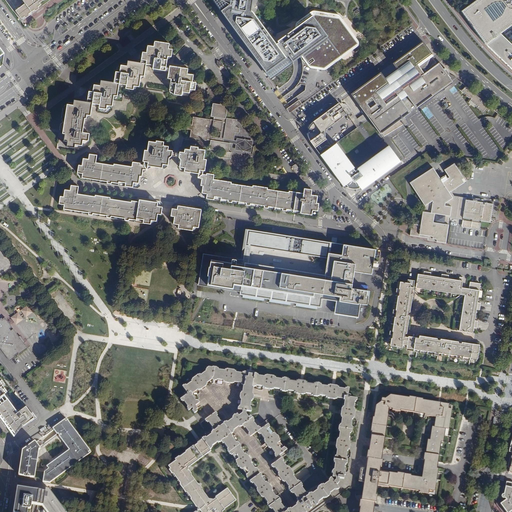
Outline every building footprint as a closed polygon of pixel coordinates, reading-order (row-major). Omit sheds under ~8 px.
[(22,0),(25,3),(15,10),(22,19),(24,17),(26,19),(29,16),(28,14),(34,10),(35,11),(39,9),(38,7),(41,5),(40,3),(43,0),(22,0)] [(314,64),(328,65),(362,41),(344,15),(329,12),(322,17),(308,15),(306,17),(290,14),(281,21),(278,37),(281,40),(278,43),(257,14),(250,13),(251,9),(259,6),(253,0),(229,0),(228,1),(232,6),(231,11),(229,10),(228,21),(260,65),(275,64),(276,66),(290,56),(289,55),(292,53),(296,59),(305,52),(314,64)] [(486,45),(500,34),(511,25),(511,0),(476,0),(461,11),(486,45)] [(511,45),(500,34),(486,45),(511,70),(511,45)] [(168,44),(153,42),(152,48),(149,47),(148,50),(145,50),(145,54),(148,55),(147,57),(146,57),(145,64),(152,65),(151,70),(164,72),(164,68),(166,57),(170,58),(171,50),(167,50),(168,44)] [(389,84),(400,100),(407,95),(416,108),(452,81),(448,75),(448,74),(448,72),(444,68),(443,69),(438,63),(437,64),(432,57),(433,56),(425,45),(422,47),(413,48),(392,63),(396,69),(401,75),(389,84)] [(140,63),(127,62),(127,66),(121,65),(120,73),(116,72),(114,83),(101,81),(101,87),(97,86),(96,89),(93,88),(93,92),(96,93),(96,96),(94,96),(93,104),(100,105),(99,110),(107,111),(107,106),(113,107),(114,95),(118,96),(119,86),(127,87),(126,91),(134,92),(134,86),(140,87),(141,76),(138,76),(139,72),(141,72),(142,63),(140,63)] [(187,70),(172,68),(171,77),(175,78),(174,81),(170,81),(169,86),(169,92),(174,93),(174,96),(181,97),(181,93),(188,94),(189,91),(189,89),(195,90),(196,83),(192,82),(193,75),(186,74),(187,70)] [(401,75),(396,69),(385,78),(389,84),(401,75)] [(409,112),(400,100),(389,84),(385,78),(380,72),(350,93),(380,134),(381,133),(383,136),(402,124),(399,120),(403,117),(409,112)] [(471,90),(465,85),(461,91),(470,99),(469,99),(470,100),(477,106),(476,107),(482,113),(487,107),(488,107),(489,106),(473,92),(471,90)] [(302,103),(299,99),(286,109),(289,113),(302,103)] [(76,107),(74,107),(72,113),(68,122),(66,134),(66,137),(63,137),(62,142),(64,142),(63,144),(72,145),(71,150),(78,151),(79,147),(86,148),(87,142),(92,143),(93,135),(86,134),(83,134),(83,131),(86,132),(87,122),(84,122),(85,116),(90,116),(91,107),(91,104),(88,103),(87,103),(77,102),(76,107)] [(346,113),(338,102),(335,105),(342,115),(346,113)] [(342,115),(335,105),(331,108),(313,121),(313,122),(312,124),(311,125),(309,128),(309,129),(313,130),(313,133),(308,132),(308,135),(309,138),(311,140),(310,141),(314,146),(317,151),(322,148),(320,144),(326,139),(323,135),(324,135),(325,134),(325,133),(325,131),(324,130),(341,118),(342,117),(342,115)] [(226,120),(223,119),(223,118),(224,118),(226,108),(213,106),(212,116),(214,116),(214,121),(193,117),(192,125),(191,130),(190,138),(208,141),(208,140),(211,140),(209,150),(221,152),(220,158),(230,159),(231,153),(228,153),(230,144),(222,143),(223,139),(233,141),(234,133),(235,128),(236,121),(226,119),(226,120)] [(236,142),(236,145),(235,150),(251,153),(253,142),(237,139),(236,142)] [(331,146),(326,139),(320,144),(322,148),(317,151),(320,155),(331,146)] [(164,143),(155,141),(155,143),(149,142),(147,151),(144,151),(142,161),(145,164),(147,164),(148,161),(150,159),(151,157),(153,158),(153,160),(155,161),(154,168),(162,169),(163,165),(168,166),(168,163),(172,160),(173,157),(171,157),(172,153),(172,152),(169,151),(169,147),(164,146),(164,143)] [(353,167),(336,143),(331,146),(320,155),(343,186),(345,184),(346,186),(346,187),(347,187),(349,188),(352,189),(356,188),(357,188),(358,187),(358,186),(361,189),(399,161),(387,145),(356,168),(357,170),(354,172),(352,168),(353,167)] [(198,148),(190,147),(189,150),(184,149),(183,153),(179,153),(178,158),(177,158),(177,161),(179,165),(179,168),(184,168),(183,172),(191,173),(192,166),(194,166),(195,164),(198,164),(198,166),(199,170),(199,172),(202,172),(204,170),(206,161),(203,160),(204,151),(197,150),(198,148)] [(96,156),(89,155),(88,160),(85,160),(84,162),(82,162),(81,167),(76,166),(75,174),(80,175),(80,180),(105,183),(105,184),(109,185),(109,184),(116,185),(117,181),(124,182),(123,187),(131,188),(132,183),(136,184),(137,176),(138,173),(134,172),(134,169),(138,169),(139,166),(139,165),(132,164),(131,168),(113,165),(113,166),(112,171),(109,170),(109,166),(97,164),(97,167),(94,167),(95,164),(96,156)] [(147,164),(147,167),(148,167),(154,168),(155,161),(153,160),(153,158),(151,157),(150,159),(148,161),(147,164)] [(198,174),(199,172),(199,170),(198,166),(198,164),(195,164),(194,166),(192,166),(191,173),(197,174),(198,174)] [(450,190),(452,192),(458,188),(464,183),(459,176),(461,174),(453,164),(445,170),(449,176),(456,186),(450,190)] [(412,224),(411,231),(411,235),(429,238),(438,239),(437,241),(447,243),(450,224),(447,224),(449,216),(463,218),(482,221),(491,222),(493,205),(467,201),(454,199),(451,198),(448,195),(452,192),(450,190),(456,186),(449,176),(442,181),(433,168),(410,184),(421,198),(423,197),(428,193),(432,200),(433,200),(431,213),(425,212),(424,212),(422,225),(414,224),(412,224)] [(202,175),(198,174),(197,174),(196,178),(198,179),(201,182),(205,183),(205,180),(206,176),(202,175)] [(213,176),(207,175),(206,176),(205,180),(209,180),(208,183),(205,183),(204,187),(202,194),(208,195),(207,201),(214,202),(215,198),(222,199),(222,201),(228,202),(228,204),(232,204),(232,202),(246,204),(246,203),(251,203),(250,205),(265,207),(265,205),(269,206),(268,207),(283,209),(283,208),(287,209),(287,210),(301,212),(301,214),(311,215),(312,210),(316,211),(318,203),(315,203),(313,203),(309,202),(309,200),(311,200),(313,199),(314,195),(310,194),(311,190),(303,188),(302,193),(288,191),(288,194),(287,198),(284,198),(285,193),(270,191),(269,196),(265,195),(266,191),(266,189),(252,186),(252,189),(251,193),(247,193),(248,188),(234,186),(233,191),(229,190),(230,186),(230,183),(212,181),(213,176)] [(77,188),(70,187),(69,192),(66,191),(66,194),(63,193),(62,198),(58,198),(57,205),(63,206),(62,210),(81,213),(84,196),(78,195),(78,198),(76,198),(76,195),(77,188)] [(451,198),(454,199),(467,201),(467,198),(455,196),(452,192),(448,195),(451,198)] [(433,200),(432,200),(428,193),(423,197),(422,200),(426,205),(425,212),(431,213),(433,200)] [(109,198),(94,196),(94,198),(89,197),(86,214),(88,214),(88,215),(92,216),(92,215),(106,217),(105,218),(109,219),(110,217),(123,219),(123,221),(127,221),(128,220),(131,221),(131,219),(135,219),(142,219),(141,224),(150,225),(151,221),(156,222),(157,214),(161,215),(162,208),(157,207),(158,204),(153,203),(152,207),(150,207),(150,202),(139,201),(139,203),(131,201),(131,203),(130,208),(126,207),(127,203),(112,200),(112,205),(108,204),(109,200),(109,198)] [(189,209),(177,207),(177,210),(172,209),(170,217),(173,217),(173,224),(177,225),(177,229),(192,231),(193,228),(198,228),(201,210),(192,209),(191,217),(188,216),(189,209)] [(451,217),(463,219),(462,226),(481,229),(482,221),(463,218),(449,216),(447,224),(450,224),(451,217)] [(246,224),(244,224),(241,244),(247,245),(250,231),(291,238),(291,231),(246,224)] [(291,238),(250,231),(247,245),(244,267),(235,266),(236,260),(231,259),(231,261),(229,261),(229,256),(227,256),(226,262),(227,262),(227,265),(226,264),(226,265),(224,265),(224,264),(221,264),(222,261),(221,261),(221,259),(205,256),(200,283),(217,286),(217,291),(231,293),(232,288),(241,289),(240,294),(284,301),(287,284),(313,288),(310,305),(321,307),(322,298),(330,299),(332,289),(334,289),(333,299),(366,304),(366,303),(368,291),(368,288),(359,286),(359,290),(352,289),(353,285),(354,277),(352,276),(353,270),(357,271),(358,266),(362,266),(362,271),(369,272),(371,273),(372,267),(373,267),(373,268),(377,268),(378,261),(378,260),(373,259),(375,246),(348,242),(347,251),(346,253),(329,250),(329,248),(330,244),(328,244),(302,240),(303,235),(294,234),(293,238),(291,238)] [(431,273),(424,272),(424,275),(418,274),(417,286),(422,287),(422,289),(429,290),(429,288),(434,289),(439,289),(438,291),(447,293),(447,291),(452,292),(457,292),(457,294),(461,295),(462,288),(463,278),(460,277),(459,280),(449,279),(449,276),(442,275),(442,277),(431,276),(431,273)] [(415,281),(408,280),(408,283),(399,282),(398,288),(396,288),(395,296),(397,296),(396,303),(395,310),(393,310),(392,317),(394,317),(393,324),(391,331),(390,331),(389,339),(390,339),(389,347),(407,349),(409,337),(407,337),(408,331),(409,331),(411,315),(412,315),(412,313),(414,295),(413,295),(414,288),(415,281)] [(481,284),(470,282),(469,289),(466,289),(465,295),(466,296),(466,301),(464,300),(463,308),(465,309),(464,313),(463,318),(461,318),(460,326),(462,326),(461,331),(473,333),(474,328),(478,328),(479,321),(475,321),(477,310),(480,310),(481,303),(478,303),(481,284)] [(313,288),(287,284),(284,301),(310,305),(313,288)] [(33,312),(28,305),(20,310),(26,318),(33,312)] [(23,319),(17,312),(10,317),(16,325),(23,319)] [(0,347),(9,360),(16,356),(14,354),(17,352),(18,354),(27,347),(23,343),(25,342),(20,335),(19,336),(16,332),(13,334),(10,330),(9,328),(5,323),(8,322),(4,317),(2,319),(1,317),(0,318),(0,347)] [(437,337),(418,335),(418,338),(416,351),(471,359),(471,358),(475,358),(477,357),(477,353),(479,354),(480,343),(473,342),(473,343),(461,341),(461,340),(459,340),(459,341),(440,338),(440,337),(437,336),(437,337)] [(418,338),(409,337),(407,349),(416,351),(418,338)] [(218,367),(210,366),(206,369),(207,370),(201,374),(200,373),(191,380),(192,381),(187,385),(186,384),(183,386),(186,390),(188,393),(186,394),(181,398),(190,409),(192,407),(196,405),(199,402),(197,399),(196,400),(192,394),(193,393),(192,392),(198,388),(199,389),(202,387),(197,380),(199,378),(204,385),(207,383),(207,382),(212,378),(213,379),(216,379),(217,378),(224,379),(223,380),(227,381),(228,373),(232,373),(230,381),(234,382),(234,381),(241,382),(241,383),(244,384),(246,372),(243,371),(243,373),(236,371),(236,370),(225,368),(225,370),(217,368),(218,367)] [(244,384),(253,385),(254,373),(246,372),(244,384)] [(257,374),(254,373),(253,385),(252,385),(255,386),(256,385),(263,386),(263,387),(266,388),(268,375),(265,375),(264,376),(257,375),(257,374)] [(274,376),(271,376),(269,388),(273,389),(273,387),(281,388),(281,390),(288,391),(288,389),(295,390),(294,392),(297,392),(299,380),(296,380),(296,381),(289,380),(289,379),(282,378),(282,379),(275,378),(275,376),(274,376)] [(0,413),(1,413),(3,417),(2,418),(8,427),(10,426),(14,432),(19,425),(20,426),(28,421),(28,422),(35,417),(25,404),(17,410),(4,393),(5,392),(1,385),(2,384),(0,381),(0,413)] [(306,381),(302,381),(300,393),(304,393),(304,392),(311,393),(311,394),(319,395),(319,394),(325,395),(325,396),(329,397),(331,385),(327,384),(327,386),(320,385),(320,384),(313,383),(313,384),(306,383),(306,381)] [(252,385),(253,385),(244,384),(242,394),(251,396),(252,385)] [(338,386),(334,386),(333,397),(336,398),(337,397),(345,398),(344,406),(342,406),(342,410),(354,411),(355,408),(354,408),(355,401),(356,401),(356,398),(351,397),(349,397),(348,395),(348,394),(349,388),(347,387),(347,389),(338,388),(338,386)] [(242,394),(241,394),(240,398),(242,398),(241,405),(239,405),(239,409),(240,409),(242,412),(238,413),(237,412),(235,414),(235,415),(241,424),(242,425),(243,424),(251,418),(252,417),(251,415),(249,416),(245,413),(249,411),(251,411),(251,407),(250,407),(251,400),(253,401),(253,396),(251,396),(242,394)] [(423,399),(423,398),(409,396),(408,397),(391,394),(385,398),(382,397),(382,401),(381,407),(390,408),(393,409),(393,410),(396,411),(397,409),(401,409),(421,412),(421,410),(426,411),(425,413),(430,414),(430,416),(436,417),(439,417),(438,423),(435,422),(435,427),(433,426),(430,440),(428,439),(426,453),(425,453),(424,460),(425,460),(436,462),(437,457),(440,458),(440,455),(438,454),(440,442),(443,442),(444,442),(446,429),(449,429),(450,421),(447,420),(448,417),(451,417),(452,408),(449,408),(450,404),(440,402),(440,404),(427,402),(428,400),(423,399)] [(381,407),(377,406),(376,412),(389,415),(390,408),(381,407)] [(221,440),(225,437),(227,440),(224,442),(228,447),(227,448),(232,454),(233,453),(237,459),(236,460),(238,463),(248,456),(245,453),(244,453),(240,448),(241,447),(237,441),(235,442),(231,436),(232,436),(230,432),(224,424),(222,420),(221,420),(217,415),(218,414),(216,412),(206,419),(208,421),(209,421),(213,426),(212,427),(214,430),(211,432),(212,433),(206,437),(205,436),(202,439),(203,440),(209,449),(213,446),(212,445),(217,441),(218,442),(221,440)] [(376,412),(375,412),(374,417),(373,416),(371,430),(372,431),(371,435),(373,435),(372,446),(370,446),(369,450),(368,450),(367,457),(368,457),(382,459),(389,415),(376,412)] [(353,415),(341,413),(341,417),(342,417),(341,423),(340,423),(339,431),(340,431),(339,438),(338,438),(337,441),(349,443),(350,440),(349,439),(350,433),(351,433),(352,425),(351,425),(352,419),(353,419),(353,415)] [(241,424),(235,415),(224,424),(230,432),(241,424)] [(66,420),(65,418),(53,426),(57,432),(58,432),(60,430),(61,432),(59,433),(59,434),(70,449),(47,465),(49,468),(47,469),(47,470),(46,471),(44,471),(43,481),(50,482),(90,452),(89,451),(90,450),(67,419),(66,420)] [(260,429),(251,418),(243,424),(251,436),(258,431),(260,429)] [(270,427),(267,424),(260,429),(258,431),(260,434),(261,433),(265,438),(263,439),(266,443),(276,435),(274,432),(273,433),(269,428),(270,427)] [(278,438),(276,435),(266,443),(268,445),(278,438)] [(280,441),(278,438),(268,445),(270,448),(272,447),(275,452),(274,453),(277,457),(286,449),(284,446),(283,447),(279,442),(280,441)] [(43,441),(38,440),(36,442),(30,446),(28,445),(22,449),(24,451),(25,451),(24,456),(22,457),(20,474),(34,476),(37,457),(36,457),(37,449),(39,448),(40,447),(39,445),(42,443),(43,441)] [(204,453),(206,454),(207,453),(211,450),(209,449),(203,440),(200,443),(198,444),(204,453)] [(204,453),(198,444),(195,446),(194,446),(193,446),(186,451),(185,452),(186,453),(180,457),(180,456),(179,456),(175,459),(176,460),(169,465),(172,471),(171,472),(174,476),(176,476),(178,478),(177,479),(180,483),(181,483),(183,485),(182,487),(188,495),(190,495),(191,497),(190,498),(193,503),(204,495),(196,485),(198,484),(191,474),(189,476),(185,470),(186,466),(187,465),(204,453)] [(348,447),(336,445),(336,449),(337,449),(336,456),(335,455),(333,463),(335,463),(334,470),(332,469),(331,476),(335,477),(335,479),(333,480),(336,484),(339,482),(340,478),(344,479),(345,471),(344,471),(345,464),(346,465),(347,457),(346,457),(347,450),(348,451),(348,447)] [(206,454),(204,453),(187,465),(188,467),(206,454)] [(249,458),(248,456),(238,463),(240,465),(249,458)] [(284,460),(281,457),(271,464),(274,467),(275,466),(279,472),(278,473),(280,476),(290,469),(288,466),(287,467),(283,461),(284,460)] [(368,457),(366,468),(381,471),(382,459),(368,457)] [(252,462),(249,458),(240,465),(242,469),(243,468),(247,473),(246,474),(249,477),(258,470),(256,467),(255,468),(251,463),(252,462)] [(439,465),(439,462),(436,462),(425,460),(425,462),(423,471),(425,471),(437,473),(440,473),(441,467),(438,467),(439,465)] [(381,471),(366,468),(364,482),(363,488),(373,490),(374,485),(376,486),(376,483),(381,484),(381,487),(388,488),(388,486),(420,491),(420,492),(429,494),(429,493),(436,494),(439,479),(435,478),(436,475),(437,475),(437,473),(425,471),(424,478),(424,480),(416,479),(416,477),(411,476),(411,475),(398,472),(397,473),(391,472),(390,475),(380,473),(381,471)] [(292,471),(290,469),(280,476),(282,479),(292,471)] [(294,475),(292,471),(282,479),(284,481),(285,481),(292,490),(299,484),(301,483),(298,480),(297,481),(293,476),(294,475)] [(262,476),(260,473),(250,480),(253,483),(253,482),(258,488),(257,489),(259,492),(269,484),(267,481),(265,482),(261,477),(262,476)] [(318,487),(323,493),(325,496),(338,486),(336,484),(333,480),(332,479),(321,487),(320,486),(318,487)] [(511,511),(511,483),(506,482),(504,487),(502,487),(498,504),(504,511),(511,511)] [(204,495),(205,494),(198,484),(196,485),(204,495)] [(271,487),(269,484),(259,492),(261,494),(271,487)] [(307,495),(299,484),(292,490),(300,501),(307,495)] [(26,486),(23,486),(22,489),(20,489),(19,492),(16,491),(12,511),(26,511),(28,508),(29,508),(31,506),(34,488),(31,487),(31,489),(26,488),(26,486)] [(67,511),(48,487),(45,486),(43,504),(47,509),(45,511),(46,511),(67,511)] [(273,490),(271,487),(261,494),(263,497),(264,497),(268,502),(267,503),(269,506),(270,505),(279,499),(280,499),(277,495),(276,496),(271,491),(273,490)] [(303,511),(306,510),(302,505),(311,498),(313,501),(316,499),(318,501),(323,497),(322,495),(323,493),(318,487),(317,488),(318,489),(312,493),(312,492),(307,495),(300,501),(296,504),(291,508),(287,510),(284,511),(303,511)] [(236,500),(227,488),(224,490),(225,492),(220,495),(219,494),(215,496),(216,497),(214,499),(211,499),(210,504),(207,500),(197,506),(198,508),(199,510),(196,511),(194,511),(192,511),(222,511),(225,509),(224,509),(236,500)] [(371,511),(373,506),(375,490),(373,490),(363,488),(361,504),(359,511),(371,511)] [(207,497),(205,494),(204,495),(193,503),(195,505),(197,507),(197,506),(207,500),(209,498),(207,497)] [(284,511),(287,510),(281,501),(279,499),(270,505),(275,511),(284,511)]
